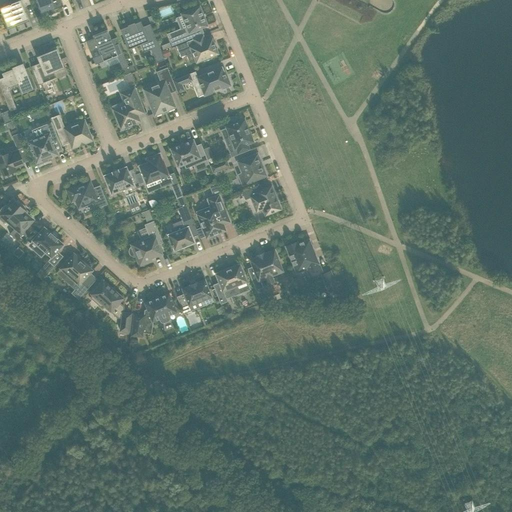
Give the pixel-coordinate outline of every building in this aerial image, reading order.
[(0,8),(8,28),(28,20),(23,7),(31,3),(29,0),(19,0),(20,0),(0,8)] [(36,0),(41,13),(48,10),(49,15),(55,12),(54,9),(63,6),(61,0),(36,0)] [(201,27),(206,25),(199,8),(190,11),(190,10),(183,12),(184,14),(182,14),(187,27),(168,34),(172,45),(203,33),(201,27)] [(128,26),(120,30),(127,46),(136,43),(137,46),(141,45),(144,52),(151,49),(156,63),(164,59),(150,24),(143,27),(141,21),(135,24),(134,23),(128,26)] [(94,38),(86,41),(95,65),(97,64),(96,60),(102,57),(104,61),(117,56),(122,70),(129,67),(117,37),(111,40),(107,30),(93,35),(94,38)] [(200,37),(176,46),(180,57),(186,55),(193,52),(196,61),(196,62),(203,60),(204,62),(212,58),(211,56),(218,54),(216,50),(218,49),(215,42),(214,43),(213,41),(212,39),(205,42),(203,35),(200,37)] [(168,48),(161,51),(164,58),(171,55),(168,48)] [(40,63),(31,67),(38,85),(57,78),(54,71),(64,67),(56,50),(38,57),(40,63)] [(23,63),(17,65),(12,68),(13,69),(2,74),(3,78),(0,78),(0,86),(10,111),(16,109),(14,103),(14,104),(9,92),(10,92),(8,87),(18,83),(22,94),(33,89),(31,84),(23,63)] [(161,83),(157,85),(144,90),(154,116),(175,107),(170,93),(177,91),(173,80),(167,67),(156,72),(161,83)] [(173,80),(177,91),(178,93),(185,91),(183,85),(191,81),(193,85),(202,89),(204,96),(214,92),(213,91),(222,87),(222,89),(230,85),(225,71),(224,72),(222,67),(198,77),(195,71),(173,80)] [(120,93),(125,105),(113,110),(121,129),(124,128),(124,130),(131,127),(130,125),(140,121),(138,116),(145,113),(134,87),(120,93)] [(59,115),(51,118),(62,146),(70,143),(72,149),(92,140),(84,120),(64,128),(59,115)] [(253,142),(244,120),(226,127),(230,136),(224,138),(232,157),(250,150),(247,144),(253,142)] [(47,159),(57,154),(52,141),(58,139),(51,123),(41,127),(44,134),(35,137),(36,139),(29,142),(37,163),(39,162),(39,164),(48,160),(47,159)] [(17,149),(24,147),(19,134),(12,136),(17,149)] [(193,140),(171,149),(178,167),(185,164),(186,168),(194,165),(197,172),(207,168),(210,167),(210,166),(207,159),(203,149),(201,144),(195,146),(193,140)] [(16,171),(15,168),(24,165),(19,153),(11,156),(9,153),(0,156),(0,168),(3,176),(5,175),(7,177),(11,175),(11,173),(16,171)] [(258,153),(237,162),(242,174),(246,173),(249,182),(267,176),(258,153)] [(160,154),(152,157),(153,161),(139,166),(146,185),(160,179),(163,186),(171,183),(160,154)] [(227,159),(210,166),(210,167),(213,173),(230,167),(227,159)] [(128,171),(126,167),(118,170),(112,172),(112,173),(104,176),(111,194),(131,187),(132,190),(141,187),(134,169),(128,171)] [(75,200),(77,205),(86,201),(87,204),(93,202),(95,208),(107,204),(101,190),(94,192),(90,181),(67,190),(72,202),(75,200)] [(209,186),(212,194),(219,191),(216,183),(209,186)] [(183,196),(178,184),(171,186),(176,199),(183,196)] [(266,215),(280,209),(276,200),(274,197),(275,197),(271,187),(263,190),(260,185),(242,192),(245,200),(251,197),(257,211),(263,209),(266,215)] [(211,209),(207,210),(197,214),(206,238),(208,238),(209,240),(217,236),(217,234),(226,231),(223,225),(230,222),(219,194),(207,199),(211,209)] [(182,248),(192,244),(190,238),(198,234),(183,196),(176,199),(180,208),(177,209),(185,228),(168,235),(172,245),(171,245),(172,248),(173,247),(174,251),(177,250),(177,252),(183,249),(182,248)] [(0,214),(0,215),(14,227),(15,228),(9,234),(20,244),(34,229),(29,225),(33,220),(25,213),(22,211),(23,209),(24,210),(23,209),(25,207),(18,201),(16,203),(13,200),(6,207),(5,206),(0,211),(0,213),(0,214)] [(150,200),(148,201),(151,208),(158,206),(163,204),(162,201),(157,203),(156,201),(155,200),(153,200),(150,200)] [(151,215),(145,218),(147,223),(153,221),(151,215)] [(108,217),(107,221),(108,225),(115,222),(112,216),(108,217)] [(163,243),(154,221),(153,221),(147,223),(144,224),(149,235),(142,238),(143,241),(132,245),(132,246),(131,247),(130,248),(130,249),(129,250),(129,251),(129,252),(130,253),(130,254),(131,255),(132,256),(133,256),(134,256),(135,256),(136,256),(140,265),(151,260),(150,257),(153,256),(153,257),(161,253),(158,245),(163,243)] [(45,252),(51,258),(63,245),(57,239),(50,233),(44,227),(39,233),(37,232),(30,239),(32,240),(32,241),(38,246),(34,251),(41,257),(45,252)] [(309,276),(314,274),(322,271),(309,240),(298,244),(297,242),(286,247),(296,273),(306,269),(309,276)] [(16,249),(11,244),(7,249),(12,253),(16,249)] [(280,263),(278,263),(274,252),(252,260),(254,266),(247,269),(256,290),(263,287),(260,279),(265,277),(266,279),(272,277),(271,274),(274,273),(274,275),(283,271),(280,263)] [(60,269),(56,273),(70,286),(74,289),(71,293),(78,299),(90,286),(84,280),(90,273),(92,271),(85,264),(81,260),(74,254),(60,269)] [(54,266),(48,261),(36,274),(42,280),(54,266)] [(220,282),(213,285),(215,289),(217,296),(221,304),(228,301),(227,298),(238,294),(235,286),(246,281),(240,265),(216,274),(220,282)] [(337,288),(330,271),(322,275),(329,291),(337,288)] [(129,332),(131,313),(123,312),(124,307),(119,303),(123,298),(103,280),(91,294),(92,296),(90,298),(101,307),(103,305),(111,312),(118,318),(122,318),(120,331),(129,332)] [(180,305),(184,314),(192,311),(190,306),(202,301),(204,306),(213,302),(211,297),(205,280),(197,283),(196,282),(190,285),(190,286),(182,289),(184,294),(177,297),(178,299),(180,305)] [(145,315),(143,333),(151,334),(153,322),(160,319),(161,321),(162,322),(164,322),(168,321),(169,319),(169,317),(169,315),(177,312),(169,293),(144,303),(147,309),(147,310),(145,311),(145,315)] [(72,305),(76,300),(71,296),(67,301),(72,305)] [(131,336),(142,337),(143,333),(145,315),(134,314),(131,336)]
